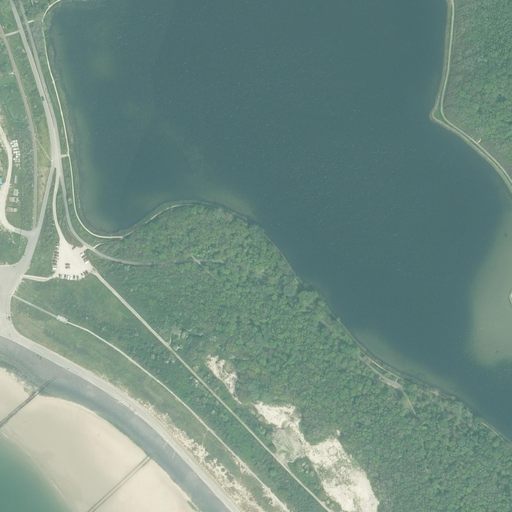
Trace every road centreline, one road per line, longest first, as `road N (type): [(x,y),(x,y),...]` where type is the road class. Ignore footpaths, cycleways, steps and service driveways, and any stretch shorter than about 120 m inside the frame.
road 1 (unclassified): [(0,310),(18,338),(130,403),(234,511)]
road 2 (unclassified): [(12,0),(55,156),(17,274)]
road 3 (track): [(0,132),(11,162),(4,225),(33,235)]
